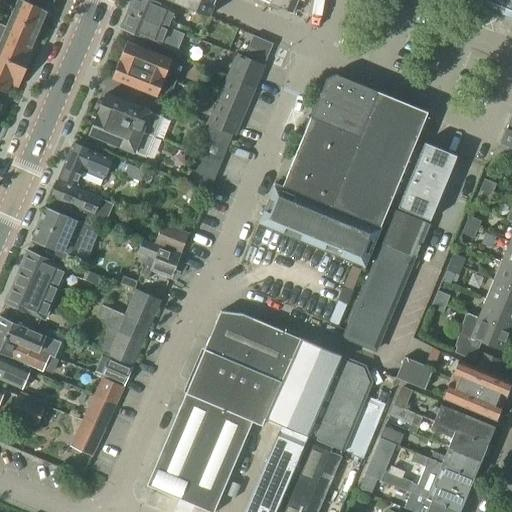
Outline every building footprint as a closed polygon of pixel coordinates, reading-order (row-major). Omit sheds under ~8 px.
[(0,0),(0,1),(14,7),(10,17),(40,29),(48,11),(21,0),(0,0)] [(175,12),(147,0),(135,0),(130,12),(180,33),(183,26),(171,22),(175,12)] [(170,0),(209,16),(211,12),(214,4),(216,0),(259,0),(292,14),(298,0),(170,0)] [(511,0),(470,0),(511,17),(511,0)] [(130,12),(123,29),(177,52),(184,35),(180,33),(130,12)] [(6,29),(0,26),(0,36),(32,50),(40,29),(10,17),(6,29)] [(265,64),(273,44),(253,35),(245,56),(265,64)] [(0,56),(27,68),(33,54),(32,50),(0,36),(0,56)] [(128,43),(121,60),(176,82),(182,67),(172,63),(173,61),(128,43)] [(238,53),(228,76),(255,87),(265,64),(245,56),(238,53)] [(27,68),(0,56),(0,90),(7,93),(11,84),(20,87),(27,68)] [(121,60),(113,80),(158,98),(159,94),(169,98),(176,82),(121,60)] [(217,99),(246,111),(256,88),(255,87),(228,76),(227,75),(217,99)] [(327,79),(311,117),(311,118),(359,137),(378,91),(338,75),(327,79)] [(378,91),(359,137),(331,206),(381,227),(429,112),(378,91)] [(162,117),(107,95),(99,115),(154,138),(162,117)] [(210,126),(232,135),(236,137),(246,111),(217,99),(206,124),(210,126)] [(154,138),(99,115),(90,136),(146,158),(154,138)] [(311,118),(283,185),(283,186),(331,206),(359,137),(311,118)] [(232,135),(210,126),(198,156),(221,165),(228,147),(227,147),(232,135)] [(511,132),(506,130),(500,144),(511,149),(511,132)] [(424,142),(411,173),(445,186),(457,156),(424,142)] [(59,177),(77,185),(80,177),(101,186),(112,160),(92,152),(92,151),(74,143),(63,168),(63,169),(59,177)] [(221,165),(198,156),(187,181),(210,191),(221,165)] [(118,172),(140,182),(141,181),(144,183),(148,174),(123,162),(118,172)] [(411,173),(397,208),(430,221),(445,186),(411,173)] [(481,187),(493,193),(497,185),(484,179),(481,187)] [(113,204),(57,182),(51,197),(64,203),(62,208),(104,225),(113,204)] [(283,186),(276,183),(259,224),(365,267),(381,227),(331,206),(283,186)] [(493,193),(481,187),(477,196),(490,201),(493,193)] [(46,209),(40,224),(93,246),(100,229),(81,221),(80,223),(46,209)] [(346,332),(343,337),(345,340),(374,352),(377,350),(412,268),(430,224),(396,210),(371,270),(346,332)] [(466,224),(477,229),(480,221),(468,217),(466,224)] [(163,223),(155,243),(182,253),(189,233),(163,223)] [(40,224),(33,240),(50,247),(49,255),(66,261),(68,255),(86,263),(93,246),(40,224)] [(477,229),(466,224),(462,234),(474,238),(477,229)] [(143,239),(138,253),(145,256),(140,269),(143,270),(140,278),(149,281),(153,271),(172,278),(182,253),(155,243),(143,239)] [(501,262),(511,266),(511,244),(509,243),(501,262)] [(28,251),(20,269),(46,280),(59,285),(66,267),(28,251)] [(450,261),(462,266),(465,259),(453,254),(450,261)] [(462,266),(450,261),(442,282),(449,284),(450,280),(456,283),(462,266)] [(511,266),(501,262),(494,280),(511,287),(511,266)] [(20,269),(6,303),(44,319),(52,299),(59,285),(46,280),(20,269)] [(486,298),(511,309),(511,287),(494,280),(486,298)] [(137,290),(125,316),(115,311),(97,351),(133,367),(163,302),(137,290)] [(435,299),(447,304),(450,296),(438,291),(435,299)] [(478,317),(511,331),(511,330),(511,309),(486,298),(478,317)] [(447,304),(435,299),(431,308),(443,313),(447,304)] [(242,313),(221,311),(206,347),(282,381),(285,375),(302,338),(242,313)] [(456,347),(457,348),(455,352),(474,360),(482,342),(503,351),(511,331),(478,317),(478,318),(468,313),(467,314),(465,313),(456,347)] [(0,332),(41,350),(47,336),(1,316),(0,315),(0,332)] [(0,332),(0,353),(12,358),(44,372),(44,371),(53,374),(59,360),(50,356),(49,354),(41,350),(0,332)] [(282,425),(309,437),(333,447),(344,451),(374,382),(367,365),(302,338),(285,375),(282,381),(266,418),(282,425)] [(176,416),(147,485),(210,511),(214,511),(253,422),(263,426),(266,418),(282,381),(206,347),(176,416)] [(484,354),(478,368),(494,375),(500,361),(484,354)] [(96,372),(103,375),(102,375),(125,385),(132,368),(110,358),(109,359),(103,356),(96,372)] [(0,379),(22,389),(30,371),(0,358),(0,379)] [(433,369),(405,358),(396,378),(425,389),(433,369)] [(478,368),(458,360),(443,397),(496,419),(511,382),(494,375),(478,368)] [(103,378),(96,393),(95,395),(117,404),(125,385),(102,375),(101,377),(103,378)] [(400,389),(393,405),(404,409),(410,393),(400,389)] [(2,391),(0,390),(0,411),(10,415),(38,426),(45,406),(17,396),(17,395),(3,390),(2,391)] [(84,419),(106,428),(117,404),(95,395),(84,419)] [(393,405),(387,421),(406,429),(413,413),(404,409),(393,405)] [(486,444),(493,426),(441,405),(434,423),(443,426),(486,444)] [(84,419),(84,420),(72,445),(93,454),(106,428),(84,419)] [(387,421),(379,439),(395,445),(399,447),(406,429),(387,421)] [(434,423),(430,430),(440,434),(451,438),(448,446),(479,459),(486,444),(443,426),(434,423)] [(305,511),(333,447),(309,437),(282,425),(244,511),(305,511)] [(379,439),(365,473),(378,478),(381,480),(410,491),(411,492),(458,511),(465,494),(421,476),(418,484),(385,471),(395,445),(379,439)] [(433,451),(430,459),(472,477),(479,459),(448,446),(444,455),(433,451)] [(416,454),(413,461),(425,466),(421,476),(465,494),(472,477),(430,459),(416,454)] [(366,475),(360,491),(371,496),(377,480),(378,478),(365,473),(365,475),(366,475)] [(410,493),(404,508),(406,509),(412,511),(457,511),(458,511),(411,492),(410,493)]
